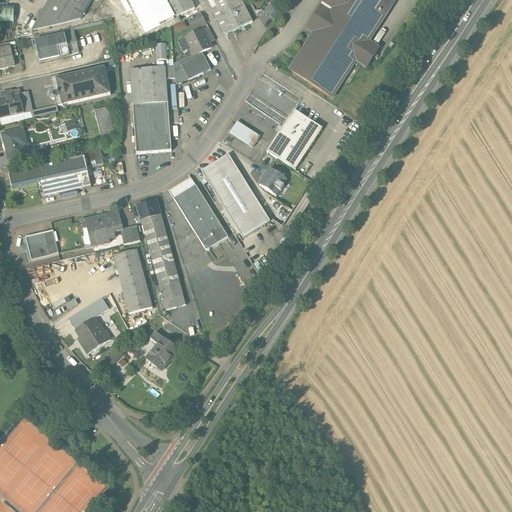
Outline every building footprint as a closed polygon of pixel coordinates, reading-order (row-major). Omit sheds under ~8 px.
[(49,0),(32,32),(33,33),(81,21),(92,0),(49,0)] [(127,0),(145,34),(174,19),(163,0),(127,0)] [(189,0),(163,0),(174,19),(194,9),(189,0)] [(240,0),(207,0),(225,35),(252,22),(240,0)] [(325,0),(308,28),(307,28),(308,29),(308,28),(314,33),(300,53),(300,54),(290,70),(289,70),(290,71),(331,97),(332,98),(332,97),(342,81),(343,81),(342,81),(355,60),(366,67),(379,48),(368,41),(394,1),(394,2),(395,1),(394,0),(394,1),(392,0),(325,0)] [(14,9),(0,8),(0,24),(14,25),(14,9)] [(32,25),(37,15),(33,12),(27,22),(32,25)] [(200,13),(190,18),(196,28),(206,24),(200,13)] [(183,22),(174,27),(176,32),(185,27),(183,22)] [(202,30),(178,42),(183,53),(189,50),(192,56),(193,57),(201,53),(211,48),(202,30)] [(74,34),(35,44),(39,63),(79,54),(74,34)] [(0,50),(0,71),(14,68),(9,48),(0,50)] [(192,56),(180,62),(173,65),(174,76),(183,71),(188,80),(188,81),(210,70),(201,53),(193,57),(192,56)] [(163,54),(151,55),(152,67),(164,66),(163,54)] [(164,68),(130,70),(136,155),(171,153),(164,68)] [(104,69),(52,81),(58,108),(111,95),(104,69)] [(183,71),(174,76),(175,87),(188,80),(183,71)] [(20,97),(0,101),(0,111),(0,113),(0,121),(24,116),(20,97)] [(108,108),(95,112),(100,138),(114,135),(108,108)] [(294,110),(267,152),(295,171),(322,129),(294,110)] [(237,124),(231,134),(253,148),(259,138),(237,124)] [(23,131),(3,136),(9,161),(24,157),(20,142),(25,141),(23,131)] [(257,144),(265,148),(268,142),(261,138),(257,144)] [(228,155),(201,172),(243,239),(270,222),(228,155)] [(83,159),(37,169),(41,185),(44,198),(90,187),(83,159)] [(37,169),(8,176),(12,191),(41,185),(37,169)] [(287,180),(270,169),(259,186),(276,196),(279,191),(280,192),(284,186),(283,185),(287,180)] [(226,236),(190,178),(169,192),(205,249),(226,236)] [(155,201),(136,207),(140,220),(159,214),(155,201)] [(118,213),(80,222),(81,228),(88,226),(91,235),(92,235),(95,244),(108,241),(107,238),(114,237),(112,231),(122,229),(118,213)] [(159,214),(140,220),(165,309),(185,304),(160,214),(159,214)] [(135,226),(122,229),(125,244),(139,241),(135,226)] [(53,231),(24,238),(31,261),(58,254),(53,231)] [(136,248),(113,254),(129,311),(151,305),(136,248)] [(98,324),(93,316),(75,329),(84,342),(82,344),(87,352),(110,337),(105,330),(104,330),(99,323),(98,324)] [(177,348),(155,331),(150,337),(157,344),(146,358),(160,369),(177,348)] [(139,347),(133,342),(128,348),(134,353),(139,347)] [(138,384),(158,396),(163,387),(143,375),(138,384)]
